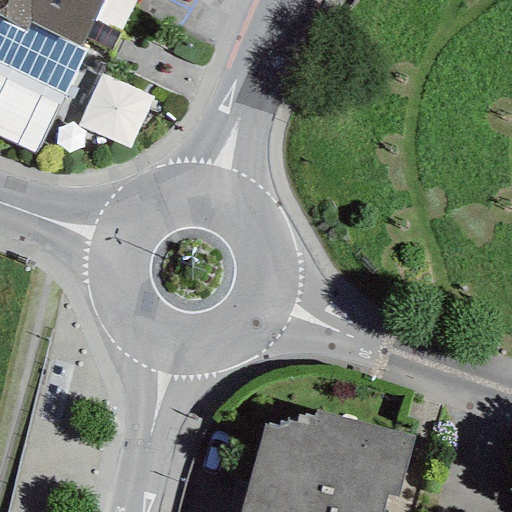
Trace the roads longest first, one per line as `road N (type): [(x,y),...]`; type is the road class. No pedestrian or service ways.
road 1 (residential): [(261,300),(511,387)]
road 2 (tertiary): [(283,0),(208,199)]
road 3 (residential): [(173,347),(134,511)]
road 4 (tertiary): [(120,246),(116,288),(123,308),(136,326),(173,347)]
road 5 (tertiary): [(120,246),(0,204)]
road 6 (tertiary): [(261,300),(258,237),(208,199)]
